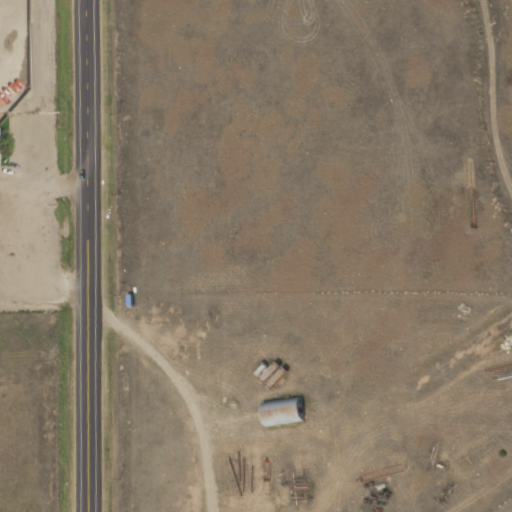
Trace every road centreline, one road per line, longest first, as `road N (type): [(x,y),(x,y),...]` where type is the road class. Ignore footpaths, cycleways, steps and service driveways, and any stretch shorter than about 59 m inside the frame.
road 1 (secondary): [(96,511),(95,0)]
road 2 (residential): [(511,221),(450,140),(416,75),(408,0)]
